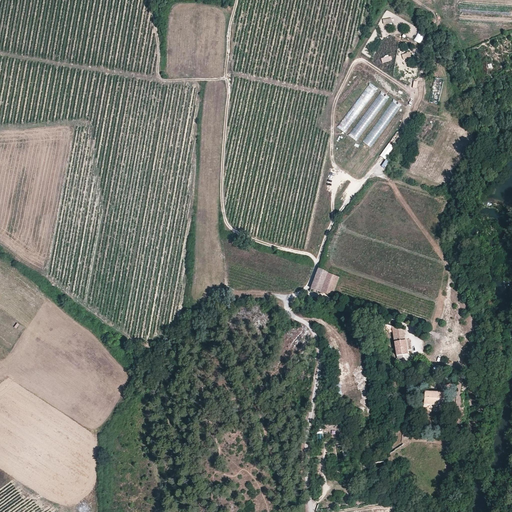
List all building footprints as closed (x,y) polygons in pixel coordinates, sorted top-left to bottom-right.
[(413,40),(419,44),(425,34),(419,30),(413,40)] [(357,77),(339,100),(343,104),(361,80),(357,77)] [(430,102),(438,104),(443,79),(435,77),(430,102)] [(346,133),(377,88),(369,83),(338,128),(346,133)] [(349,137),(357,142),(389,97),(381,91),(349,137)] [(369,149),(399,107),(392,102),(362,144),(369,149)] [(393,147),(388,144),(380,155),(385,158),(393,147)] [(328,272),(318,268),(311,288),(320,292),(322,292),(326,294),(333,296),(339,277),(327,272),(328,272)] [(403,330),(392,326),(397,356),(408,354),(406,340),(405,340),(403,330)] [(444,392),(424,391),(423,404),(444,405),(444,392)]
